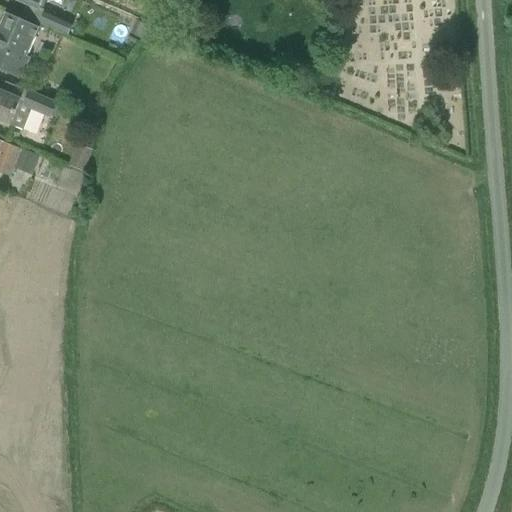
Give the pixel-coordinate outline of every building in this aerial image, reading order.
[(11,0),(24,5),(34,10),(39,0),(45,0),(60,7),(62,0),(11,0)] [(35,23),(68,37),(73,24),(64,21),(40,10),(35,23)] [(37,29),(24,23),(6,15),(0,29),(0,69),(20,79),(29,58),(25,57),(37,29)] [(152,43),(157,30),(145,26),(140,39),(152,43)] [(0,91),(0,122),(23,132),(32,109),(49,116),(54,104),(29,93),(25,102),(0,91)] [(89,104),(85,114),(97,119),(101,109),(89,104)] [(0,172),(9,177),(12,168),(32,176),(39,158),(20,150),(0,141),(0,172)] [(79,170),(94,173),(98,151),(83,149),(79,170)] [(54,164),(47,182),(60,187),(67,169),(54,164)] [(72,197),(35,183),(30,196),(67,210),(72,197)]
